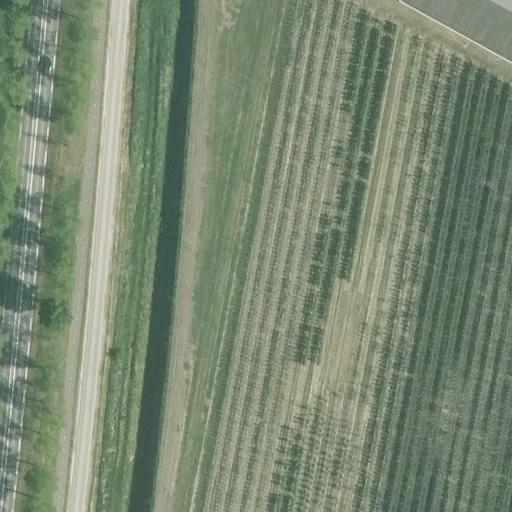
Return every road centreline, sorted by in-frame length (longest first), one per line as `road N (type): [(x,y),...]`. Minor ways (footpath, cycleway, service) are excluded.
road 1 (unclassified): [(73,511),(119,0)]
road 2 (secondary): [(0,492),(44,0)]
